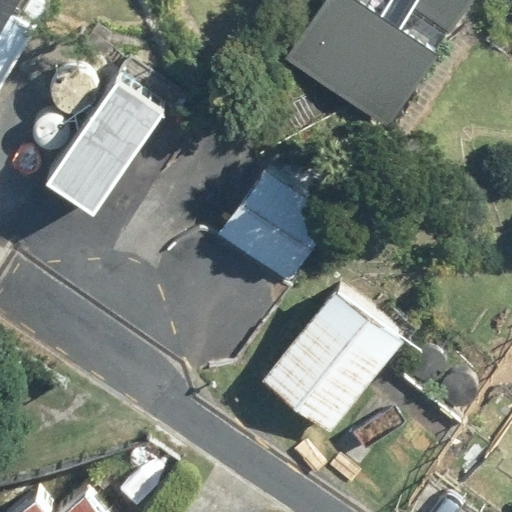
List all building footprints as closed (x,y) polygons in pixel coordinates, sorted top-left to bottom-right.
[(0,0),(0,54),(32,0),(0,0)] [(445,44),(481,0),(332,0),(296,44),(392,123),(452,51),(445,44)] [(131,73),(61,177),(108,209),(179,105),(131,73)] [(226,229),(296,278),(344,208),(273,161),(226,229)] [(350,284),(272,377),(338,431),(374,388),(379,391),(389,381),(384,376),(416,338),(350,284)] [(463,511),(483,488),(450,462),(409,511),(463,511)] [(26,511),(123,511),(103,487),(73,511),(65,511),(50,493),(26,511)]
